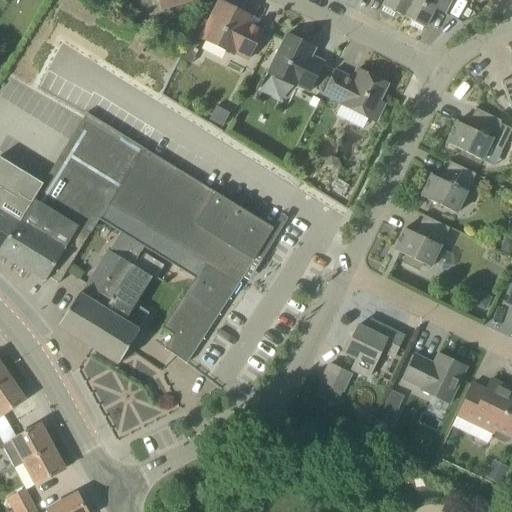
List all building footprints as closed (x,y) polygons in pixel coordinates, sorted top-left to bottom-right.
[(158,0),(162,10),(194,0),(158,0)] [(412,0),(385,0),(382,7),(384,8),(381,12),(393,18),(395,14),(403,18),(412,0)] [(412,0),(403,18),(412,22),(410,26),(421,32),(423,28),(425,28),(434,10),(445,15),(452,0),(412,0)] [(220,2),(208,24),(199,19),(191,35),(201,40),(232,55),(233,53),(248,60),(263,30),(248,23),(251,17),(220,2)] [(309,93),(324,63),(305,54),(309,46),(286,35),(267,73),(296,87),(309,93)] [(186,47),(179,60),(189,65),(195,51),(186,47)] [(387,85),(357,70),(352,80),(334,71),(322,95),(340,104),(375,123),(384,105),(379,103),(387,85)] [(511,109),(511,79),(502,83),(502,82),(501,82),(510,110),(511,109)] [(233,112),(216,103),(207,121),(224,130),(233,112)] [(511,130),(500,125),(501,122),(475,109),(474,110),(475,111),(467,127),(456,122),(446,144),(482,161),(488,148),(500,154),(511,130)] [(44,185),(43,186),(0,251),(0,255),(44,283),(64,251),(75,258),(105,207),(153,237),(201,267),(162,329),(173,336),(164,349),(174,356),(187,364),(258,254),(257,254),(273,229),(192,180),(142,149),(86,114),(42,185),(44,185)] [(0,251),(43,186),(0,159),(0,251)] [(456,215),(476,174),(449,162),(449,164),(441,180),(431,175),(420,197),(456,215)] [(441,247),(451,230),(423,216),(422,217),(423,218),(415,235),(404,229),(394,251),(407,257),(404,263),(418,270),(421,264),(430,268),(441,247)] [(503,244),(499,253),(509,258),(511,250),(511,242),(509,241),(505,239),(503,244)] [(88,346),(136,269),(108,252),(81,296),(78,295),(58,327),(88,346)] [(138,332),(123,323),(151,278),(136,269),(88,346),(118,365),(138,332)] [(480,295),(474,307),(484,312),(490,299),(480,295)] [(403,337),(378,325),(374,334),(357,326),(344,354),(356,360),(351,370),(368,378),(381,352),(393,358),(403,337)] [(466,369),(438,355),(433,364),(415,355),(403,380),(421,389),(420,391),(433,397),(449,405),(466,369)] [(0,384),(9,378),(0,365),(0,384)] [(342,393),(350,375),(329,365),(321,383),(342,393)] [(2,416),(24,401),(9,378),(0,384),(0,416),(2,415),(2,416)] [(511,390),(507,388),(491,380),(485,391),(472,384),(456,417),(493,434),(494,431),(511,439),(511,438),(511,390)] [(387,400),(400,406),(404,397),(391,391),(387,400)] [(51,448),(39,425),(16,438),(16,439),(2,447),(0,443),(0,449),(3,448),(13,468),(23,462),(51,448)] [(51,448),(23,462),(35,486),(64,470),(51,448)] [(13,511),(15,511),(32,503),(24,490),(7,499),(13,511)] [(47,511),(86,511),(77,495),(46,511),(47,511)] [(36,511),(32,503),(15,511),(36,511)]
